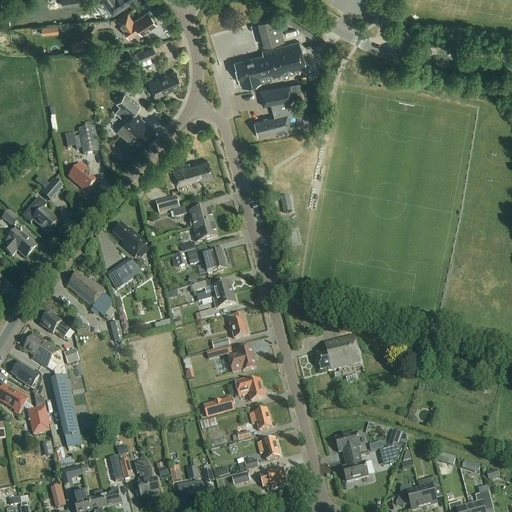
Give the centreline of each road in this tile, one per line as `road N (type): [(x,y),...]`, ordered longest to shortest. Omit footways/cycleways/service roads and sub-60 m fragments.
road 1 (unclassified): [(323,500),(223,120),(194,106)]
road 2 (tertiary): [(194,106),(45,278),(0,346)]
road 3 (tertiary): [(511,66),(376,51),(293,0)]
